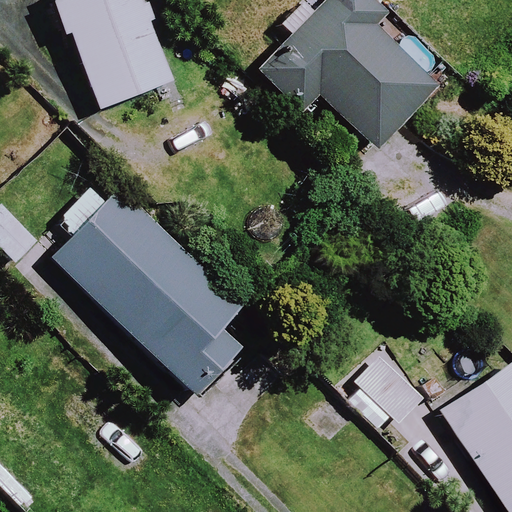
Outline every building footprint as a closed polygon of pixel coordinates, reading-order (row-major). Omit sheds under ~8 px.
[(163,86),(129,0),(44,0),(88,114),(163,86)] [(369,18),(350,0),(323,0),(246,78),(291,123),(309,104),(361,156),(424,94),(359,28),(369,18)] [(231,309),(97,177),(48,227),(64,243),(41,266),(180,404),(231,352),(210,330),(231,309)] [(30,242),(0,214),(0,260),(7,267),(30,242)] [(413,400),(375,360),(337,396),(374,436),(413,400)] [(511,511),(511,377),(504,366),(431,415),(495,511),(511,511)]
